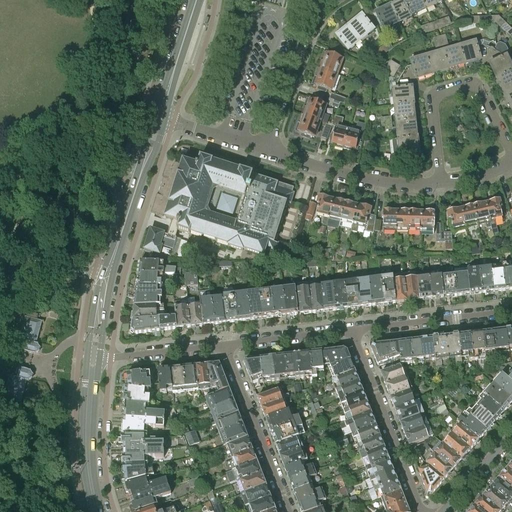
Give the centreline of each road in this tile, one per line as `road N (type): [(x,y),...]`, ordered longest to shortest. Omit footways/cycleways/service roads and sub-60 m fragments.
road 1 (track): [(0,216),(87,141),(101,71),(89,0)]
road 2 (primary): [(93,357),(107,275),(159,117)]
road 3 (residential): [(442,182),(436,95),(479,88),(511,159)]
road 4 (residential): [(347,330),(422,511)]
road 5 (residential): [(263,149),(394,184),(442,182)]
road 6 (residential): [(287,511),(223,345)]
road 7 (residential): [(347,330),(511,311)]
road 8 (residential): [(263,149),(306,28),(328,0)]
road 9 (primary): [(97,511),(87,448),(93,357)]
road 10 (residential): [(93,357),(223,345)]
road 11 (residential): [(223,345),(347,330)]
road 12 (primary): [(159,117),(197,0)]
